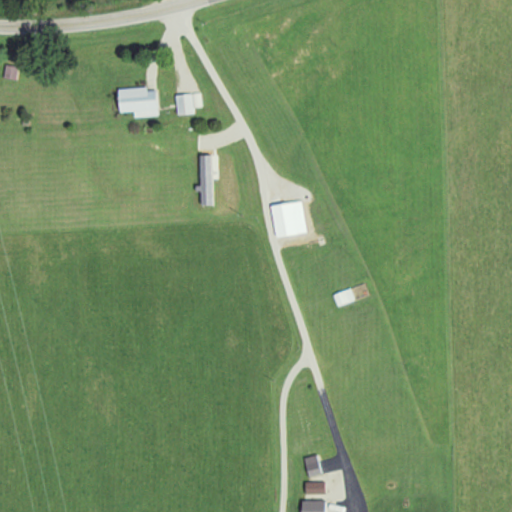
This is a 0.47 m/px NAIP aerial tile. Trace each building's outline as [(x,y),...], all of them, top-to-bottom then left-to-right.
[(17,78),(17,65),(6,65),(6,78),(17,78)] [(123,111),(161,110),(160,87),(123,88),(123,111)] [(178,113),(195,113),(195,94),(178,94),(178,113)] [(275,205),(278,237),(309,233),(306,201),(275,205)] [(357,298),(352,288),(335,295),(340,306),(357,298)] [(296,410),(305,458),(318,456),(309,407),(296,410)] [(307,464),(311,476),(324,473),(321,461),(307,464)] [(330,511),(330,500),(305,501),(305,511),(330,511)]
